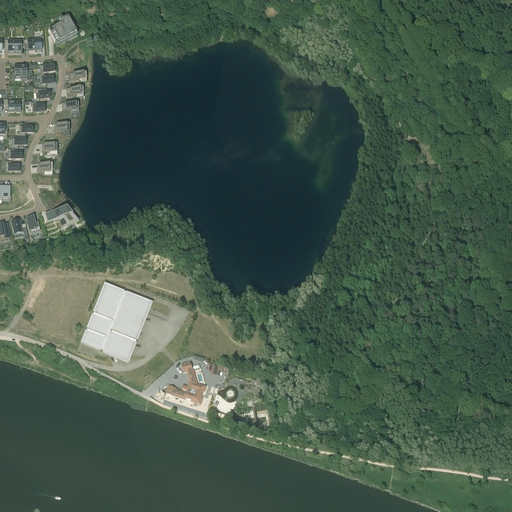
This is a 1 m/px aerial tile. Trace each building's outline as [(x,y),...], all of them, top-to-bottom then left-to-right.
[(50,36),(53,41),(56,48),(77,37),(77,36),(68,19),(62,21),(61,20),(58,21),(61,26),(59,27),(59,26),(48,32),(50,36)] [(34,41),(35,53),(42,53),(42,49),(44,49),(44,38),(40,38),(40,40),(34,40),(34,41)] [(5,47),(8,47),(8,55),(14,55),(14,40),(14,41),(5,41),(5,47)] [(21,55),(21,47),(24,47),(24,41),(21,41),(21,40),(14,40),(14,55),(21,55)] [(24,41),(24,49),(28,49),(28,53),(35,53),(34,41),(24,41)] [(47,73),(55,72),(55,66),(40,67),(41,76),(47,76),(47,73)] [(14,75),(12,75),(12,80),(15,80),(15,78),(20,78),(20,67),(14,67),(14,75)] [(20,67),(20,78),(20,81),(30,81),(30,75),(27,75),(27,67),(20,67)] [(72,74),(72,77),(69,78),(70,82),(79,81),(79,83),(84,83),(84,73),(72,74)] [(40,85),(40,88),(46,88),(46,85),(54,84),(54,77),(41,78),(41,85),(40,85)] [(67,97),(76,96),(76,98),(81,98),(81,88),(69,89),(69,92),(66,93),(67,97)] [(41,90),(35,91),(36,100),(50,99),(50,92),(42,93),(41,90)] [(8,113),(14,113),(14,101),(5,101),(5,107),(8,107),(8,113)] [(14,101),(14,113),(20,113),(20,107),(23,107),(23,101),(14,101)] [(32,113),(45,112),(45,106),(37,106),(36,103),(30,104),(31,107),(32,107),(32,113)] [(71,111),(71,114),(77,113),(76,104),(65,104),(65,107),(62,108),(62,112),(71,111)] [(67,125),(56,125),(56,130),(54,130),(54,134),(62,134),(62,136),(67,136),(67,125)] [(17,137),(25,137),(25,134),(33,134),(33,127),(19,127),(19,134),(17,134),(17,137)] [(11,146),(11,150),(18,150),(18,146),(26,146),(26,140),(12,140),(12,146),(11,146)] [(42,154),(47,154),(47,156),(55,156),(55,144),(43,145),(43,150),(42,150),(42,154)] [(22,160),(22,153),(14,153),(14,150),(8,151),(8,160),(22,160)] [(20,172),(20,166),(12,166),(11,163),(5,163),(6,172),(20,172)] [(38,165),(39,170),(37,170),(37,174),(45,174),(45,176),(50,176),(50,164),(38,165)] [(10,198),(11,187),(3,187),(3,198),(2,198),(2,200),(4,201),(4,198),(10,198)] [(67,208),(45,216),(47,224),(63,219),(68,225),(78,222),(67,208)] [(38,222),(34,223),(33,218),(26,220),(28,225),(27,225),(28,229),(29,229),(30,234),(40,232),(38,222)] [(13,232),(14,232),(14,235),(23,233),(24,236),(27,235),(25,227),(22,228),(22,226),(20,227),(19,222),(12,223),(13,228),(12,228),(13,232)] [(2,225),(0,225),(0,238),(3,238),(4,242),(10,241),(8,229),(3,230),(2,225)] [(151,304),(105,286),(82,342),(98,348),(97,350),(100,352),(103,353),(128,363),(151,304)] [(193,371),(191,362),(182,365),(184,373),(187,373),(190,382),(188,388),(185,387),(184,390),(187,391),(186,394),(176,391),(177,390),(168,387),(166,395),(170,396),(170,397),(170,396),(184,401),(185,399),(191,401),(190,401),(192,402),(192,401),(199,404),(205,387),(197,384),(194,371),(193,371)] [(216,394),(214,403),(225,406),(227,397),(216,394)]
